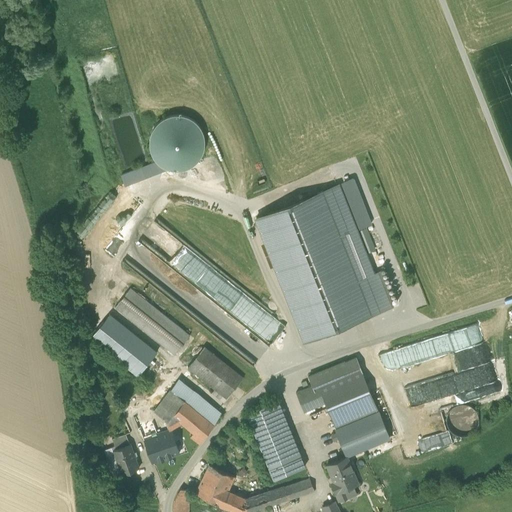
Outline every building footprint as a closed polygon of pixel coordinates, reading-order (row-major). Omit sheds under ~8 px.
[(149,141),(150,148),(153,154),(156,160),(162,164),(168,167),(175,169),(181,169),(188,167),(194,163),(199,158),(203,152),(205,144),(204,137),(202,129),(198,123),(192,118),(185,115),(177,114),(170,114),(164,117),(158,121),(153,127),(150,134),(149,141)] [(142,166),(122,174),(125,183),(163,169),(162,165),(155,163),(142,167),(142,166)] [(353,178),(345,181),(363,226),(371,223),(353,178)] [(336,185),(256,216),(305,340),(392,305),(379,271),(371,274),(336,185)] [(115,250),(146,206),(140,201),(136,207),(110,189),(83,228),(115,250)] [(156,218),(139,239),(256,333),(273,312),(156,218)] [(139,239),(122,260),(251,364),(268,343),(256,333),(139,239)] [(115,306),(175,354),(190,335),(131,287),(115,306)] [(90,336),(138,375),(157,352),(110,313),(90,336)] [(473,322),(392,347),(399,369),(480,343),(473,322)] [(486,362),(480,343),(399,369),(405,388),(486,362)] [(188,367),(216,388),(213,392),(220,397),(226,401),(244,377),(204,346),(188,367)] [(336,428),(369,415),(378,411),(363,375),(364,375),(360,365),(356,357),(354,358),(345,361),(345,360),(308,375),(312,385),(296,391),(304,411),(325,402),(336,428)] [(492,382),(486,362),(405,388),(411,407),(492,382)] [(116,390),(120,395),(125,397),(131,396),(136,392),(138,386),(136,380),(133,376),(127,374),(121,375),(117,379),(115,384),(116,390)] [(183,401),(214,423),(221,413),(176,381),(169,391),(183,401)] [(492,382),(411,407),(415,419),(496,393),(492,382)] [(171,430),(182,423),(172,416),(183,401),(169,391),(154,411),(165,419),(171,429),(171,430)] [(248,415),(255,431),(286,419),(278,399),(259,407),(260,409),(248,415)] [(214,423),(183,401),(172,416),(182,423),(194,432),(203,438),(214,423)] [(477,417),(473,411),(466,408),(458,408),(452,411),(447,418),(447,425),(449,432),(455,437),(462,439),(470,437),(475,432),(478,425),(477,417)] [(378,411),(369,415),(371,418),(337,432),(346,455),(389,437),(378,411)] [(255,431),(269,468),(300,455),(286,419),(255,431)] [(171,429),(156,435),(143,440),(152,463),(179,453),(179,452),(171,430),(171,429)] [(421,450),(451,443),(449,433),(418,441),(421,450)] [(115,446),(116,449),(130,444),(126,434),(112,439),(115,446)] [(113,450),(122,475),(139,468),(130,444),(116,449),(113,450)] [(116,476),(122,475),(113,450),(116,449),(115,446),(104,449),(111,470),(116,476)] [(305,466),(300,455),(269,468),(274,478),(305,466)] [(331,482),(335,492),(345,488),(352,485),(358,482),(352,467),(349,469),(344,457),(326,464),(333,481),(331,482)] [(194,492),(212,501),(221,485),(228,489),(235,476),(209,463),(194,492)] [(333,481),(326,464),(323,465),(331,482),(333,481)] [(310,478),(247,500),(240,511),(248,511),(315,490),(310,478)] [(212,501),(231,511),(240,511),(247,500),(246,499),(228,489),(221,485),(212,501)] [(348,495),(355,492),(352,485),(345,488),(348,495)] [(173,507),(173,511),(187,511),(187,488),(183,486),(182,487),(178,494),(175,500),(173,507)] [(335,492),(338,499),(348,495),(345,488),(335,492)] [(322,507),(324,511),(339,511),(335,502),(322,507)]
